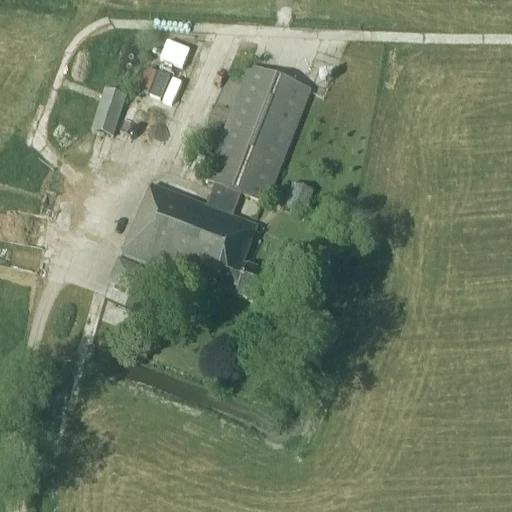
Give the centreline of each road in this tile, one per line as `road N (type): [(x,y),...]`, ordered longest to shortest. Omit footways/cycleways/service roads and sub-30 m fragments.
road 1 (track): [(97,188),(50,159),(39,136),(66,54),(97,26),(511,40)]
road 2 (track): [(217,29),(156,178),(122,177),(97,188)]
